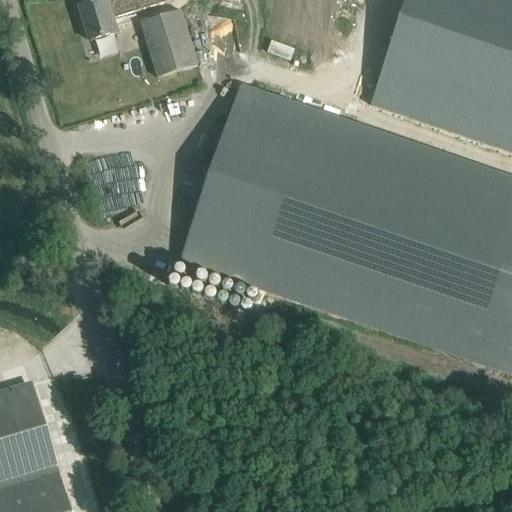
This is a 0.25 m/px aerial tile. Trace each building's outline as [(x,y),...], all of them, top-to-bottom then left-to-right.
[(106,0),(81,8),(91,42),(118,34),(117,33),(142,25),(152,22),(146,4),(112,14),(107,0),(106,0)] [(511,0),(420,0),(382,113),(511,157),(511,0)] [(194,55),(181,13),(152,22),(142,25),(159,80),(198,68),(198,66),(194,55)] [(202,53),(194,55),(198,66),(205,64),(202,53)] [(511,185),(238,93),(179,265),(511,377),(511,185)] [(125,147),(88,149),(89,181),(103,180),(103,176),(127,175),(125,147)] [(162,189),(162,162),(136,162),(136,190),(162,189)] [(132,189),(108,192),(109,200),(133,197),(132,189)] [(29,386),(0,394),(0,511),(64,511),(31,399),(33,398),(29,386)]
